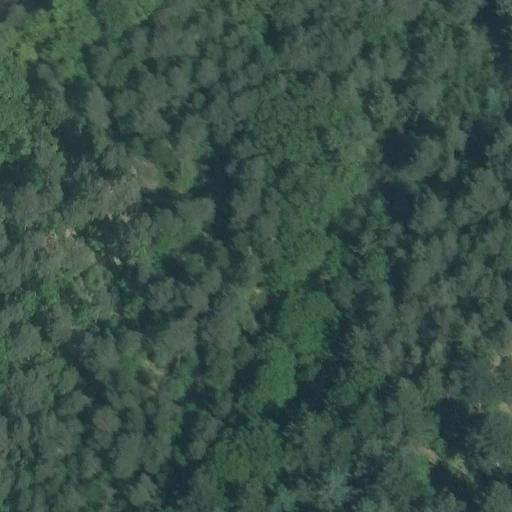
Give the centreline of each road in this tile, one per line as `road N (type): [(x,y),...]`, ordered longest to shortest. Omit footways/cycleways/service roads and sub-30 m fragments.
road 1 (track): [(360,441),(264,0)]
road 2 (track): [(226,511),(511,362)]
road 3 (track): [(0,79),(150,0)]
